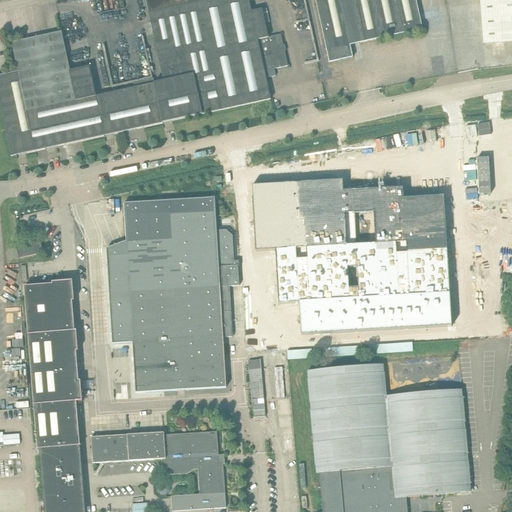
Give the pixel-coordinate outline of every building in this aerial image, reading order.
[(251,12),(250,6),(248,0),(145,0),(163,82),(155,84),(153,78),(133,83),(134,88),(96,96),(87,58),(94,56),(87,26),(11,43),(18,72),(0,76),(0,107),(11,157),(271,100),(264,71),(287,66),(281,35),(268,37),(262,9),(251,12)] [(315,0),(327,53),(329,63),(353,57),(350,45),(422,29),(415,0),(315,0)] [(511,0),(479,0),(483,45),(511,42),(511,0)] [(294,184),(252,186),(256,254),(276,253),(279,307),(299,305),(301,338),(451,329),(446,251),(443,251),(442,241),(446,241),(443,196),(403,199),(403,192),(394,193),(394,189),(344,192),(343,181),(302,184),(303,187),(294,188),(294,184)] [(229,286),(239,286),(238,266),(234,266),(234,261),(235,261),(235,260),(234,260),(233,236),(226,230),(216,230),(214,198),(124,204),(126,241),(106,249),(112,344),(132,343),(135,393),(226,388),(223,337),(232,337),(229,286)] [(40,241),(16,246),(18,259),(43,254),(40,241)] [(24,287),(37,450),(39,450),(44,511),(85,511),(76,402),(82,402),(80,381),(78,381),(76,352),(78,352),(76,331),(74,331),(72,302),(74,302),(73,291),(72,281),(62,282),(51,283),(52,285),(24,287)] [(413,352),(413,344),(372,344),(372,353),(413,352)] [(313,358),(313,350),(288,350),(288,359),(313,358)] [(407,511),(407,508),(405,508),(404,498),(438,495),(470,492),(470,485),(468,461),(467,453),(465,430),(464,421),(465,421),(462,398),(461,390),(386,397),(384,372),(383,372),(383,365),(307,372),(308,380),(307,380),(315,466),(316,474),(319,473),(322,511),(407,511)] [(266,416),(262,370),(250,371),(254,417),(266,416)] [(295,453),(290,400),(278,402),(282,454),(295,453)] [(226,508),(223,464),(221,464),(220,457),(218,457),(217,432),(168,435),(168,437),(164,437),(164,433),(91,438),(93,464),(161,460),(162,472),(163,472),(171,475),(187,474),(194,470),(198,470),(200,495),(171,497),(172,511),(226,508)] [(20,434),(4,435),(4,445),(20,444),(20,434)] [(166,494),(169,491),(169,486),(166,483),(161,483),(158,487),(158,492),(162,495),(166,494)]
